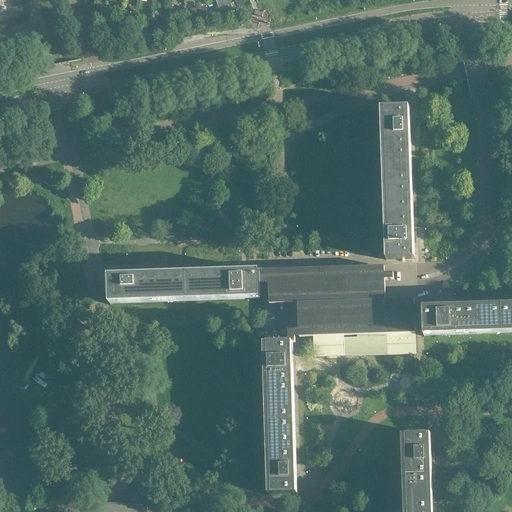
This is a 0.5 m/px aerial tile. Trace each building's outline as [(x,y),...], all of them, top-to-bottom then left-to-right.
[(411,234),(409,175),(408,135),(411,129),(410,129),(410,126),(408,126),(407,108),(385,109),(381,109),(381,110),(382,110),(387,260),(390,260),(412,259),(412,243),(414,238),(413,237),(413,234),(411,234)] [(416,354),(415,306),(415,300),(386,301),(385,283),(385,267),(267,271),(267,283),(269,283),(270,304),(298,303),(300,337),(314,337),(315,357),(387,355),(416,354)] [(261,296),(260,274),(244,274),(239,272),(238,273),(235,273),(235,275),(136,278),(130,275),(130,276),(127,276),(127,278),(109,279),(110,301),(110,305),(111,305),(111,304),(261,299),(261,296)] [(511,307),(450,310),(450,307),(440,308),(440,310),(424,311),(424,333),(425,333),(425,337),(425,336),(511,333),(511,307)] [(294,468),(291,369),(294,369),(293,359),(291,359),(290,343),(268,344),(264,344),(265,344),(270,494),(269,494),(269,495),(272,495),(295,494),(294,478),(297,477),(297,468),(294,468)] [(430,511),(429,459),(430,459),(431,458),(431,452),(429,452),(428,435),(406,435),(406,436),(403,436),(405,511),(430,511)]
